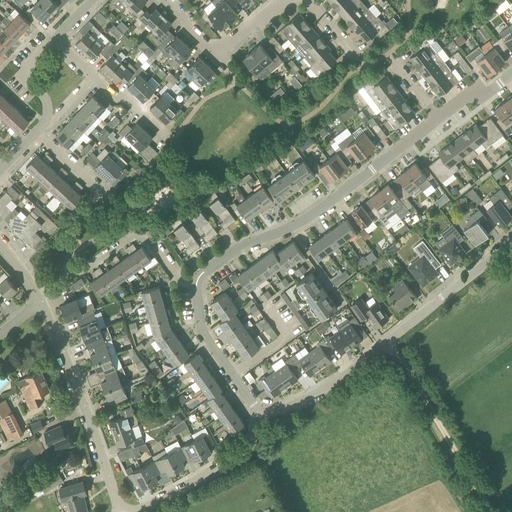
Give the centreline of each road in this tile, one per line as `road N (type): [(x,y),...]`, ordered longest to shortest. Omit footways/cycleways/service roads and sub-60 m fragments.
road 1 (residential): [(261,416),(335,383),(511,246)]
road 2 (residential): [(197,284),(239,250),(335,199),(437,120)]
road 3 (residential): [(119,511),(42,304)]
road 4 (track): [(489,511),(388,342)]
road 5 (residential): [(134,511),(237,457),(261,416)]
road 6 (residential): [(287,0),(217,53),(163,0)]
road 7 (residential): [(173,142),(54,38)]
road 8 (residential): [(197,284),(178,282),(150,243),(133,236),(74,271)]
road 9 (residential): [(261,416),(206,337),(197,284)]
road 10 (residential): [(35,133),(47,105),(20,75),(54,38)]
